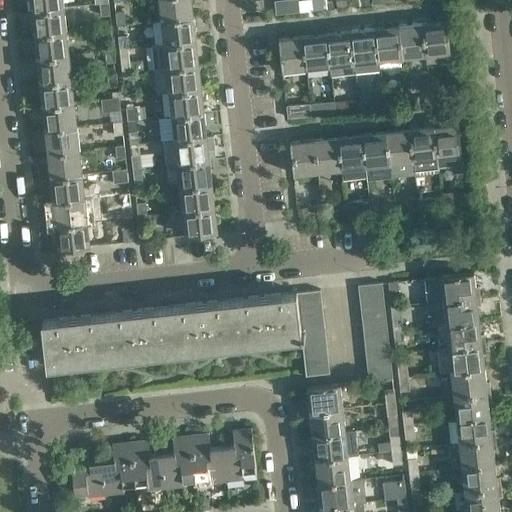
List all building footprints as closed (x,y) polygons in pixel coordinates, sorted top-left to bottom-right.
[(63,0),(30,0),(31,10),(64,6),(63,0)] [(192,0),(159,0),(161,20),(194,16),(192,0)] [(300,0),(278,2),(279,13),(283,13),(286,13),(288,12),(301,11),(300,0)] [(324,0),(313,0),(315,9),(325,9),(324,0)] [(108,2),(99,3),(100,15),(110,14),(108,2)] [(64,6),(31,10),(34,34),(66,30),(64,6)] [(124,11),(116,12),(117,25),(126,24),(124,11)] [(194,16),(161,20),(164,44),(197,40),(194,16)] [(426,61),(451,59),(446,19),(422,22),(426,54),(426,61)] [(422,22),(398,24),(401,57),(426,54),(422,22)] [(398,24),(374,27),(378,60),(401,57),(398,24)] [(111,25),(110,25),(102,26),(103,39),(112,38),(111,25)] [(374,27),(351,29),(354,62),(378,60),(374,27)] [(351,29),(327,32),(330,65),(331,75),(355,72),(354,62),(351,29)] [(66,30),(34,34),(36,58),(69,54),(66,30)] [(327,32),(303,34),(307,67),(330,65),(327,32)] [(303,34),(279,37),(283,70),(307,67),(303,34)] [(127,35),(119,36),(120,49),(129,48),(127,35)] [(197,40),(164,44),(152,45),(155,69),(167,68),(200,65),(197,40)] [(114,49),(104,50),(106,63),(115,62),(114,49)] [(129,49),(120,50),(123,72),(131,72),(129,49)] [(69,54),(36,58),(39,81),(72,78),(69,54)] [(167,68),(155,69),(157,93),(169,92),(202,88),(200,65),(167,68)] [(116,73),(107,74),(108,87),(118,86),(116,73)] [(39,81),(42,105),(74,102),(72,78),(39,81)] [(133,83),(124,83),(125,96),(134,95),(133,83)] [(202,88),(169,92),(172,115),(205,112),(202,88)] [(125,96),(119,97),(121,110),(127,109),(128,120),(136,119),(143,118),(141,95),(134,95),(125,96)] [(110,98),(101,99),(103,112),(111,111),(121,110),(119,97),(110,98)] [(358,99),(335,101),(336,113),(344,112),(359,110),(358,99)] [(323,102),(324,114),(335,113),(334,101),(323,102)] [(74,102),(42,105),(44,129),(77,125),(74,102)] [(310,104),(287,106),(288,118),(311,116),(310,104)] [(205,112),(172,115),(175,139),(207,136),(205,112)] [(122,120),(112,122),(114,134),(123,133),(122,120)] [(457,122),(433,125),(438,165),(462,163),(457,122)] [(77,125),(44,129),(47,152),(80,149),(77,125)] [(438,165),(433,125),(409,127),(413,168),(438,165)] [(409,127),(386,130),(391,176),(414,174),(413,168),(409,127)] [(138,130),(129,131),(130,144),(139,143),(138,130)] [(386,130),(362,133),(366,174),(367,179),(391,176),(386,130)] [(362,133),(338,136),(341,168),(342,177),(366,174),(362,133)] [(207,136),(175,139),(177,163),(210,160),(207,136)] [(341,168),(338,136),(314,138),(317,171),(341,168)] [(314,138),(290,141),(294,173),(317,171),(314,138)] [(124,145),(115,146),(116,158),(125,157),(124,145)] [(80,149),(47,152),(50,176),(82,173),(80,149)] [(140,154),(132,155),(133,168),(142,167),(140,154)] [(210,160),(177,163),(180,187),(213,184),(210,160)] [(142,167),(133,168),(136,192),(144,191),(142,167)] [(126,168),(111,170),(113,183),(128,181),(126,168)] [(82,173),(50,176),(52,200),(85,197),(82,173)] [(213,184),(180,187),(183,211),(215,207),(213,184)] [(132,216),(129,192),(120,193),(123,217),(132,216)] [(453,192),(445,193),(446,203),(454,202),(453,192)] [(406,195),(407,207),(416,206),(415,194),(406,195)] [(85,197),(52,200),(55,224),(102,219),(99,195),(85,197)] [(417,206),(427,205),(426,195),(416,196),(417,206)] [(137,203),(138,215),(147,214),(146,202),(137,203)] [(373,204),(374,213),(386,212),(385,203),(373,204)] [(352,207),(353,216),(368,215),(368,205),(352,207)] [(299,207),(301,220),(312,218),(310,206),(299,207)] [(215,207),(183,211),(185,235),(218,232),(215,207)] [(132,216),(123,217),(124,230),(133,229),(132,216)] [(102,219),(55,224),(58,249),(90,245),(105,244),(102,219)] [(148,226),(140,227),(141,240),(149,239),(148,226)] [(441,276),(424,278),(426,301),(480,295),(479,286),(475,286),(474,273),(474,271),(441,275),(441,276)] [(398,280),(389,281),(390,295),(399,295),(398,280)] [(358,284),(359,296),(383,294),(382,281),(358,284)] [(321,289),(296,292),(298,304),(322,301),(321,289)] [(296,292),(232,299),(238,344),(302,337),(301,327),(299,315),(298,304),(296,292)] [(383,294),(359,296),(360,308),(384,305),(383,294)] [(480,295),(426,301),(429,325),(446,323),(479,319),(477,304),(481,304),(480,295)] [(232,299),(169,306),(175,351),(238,344),(232,299)] [(322,301),(298,304),(299,315),(323,313),(322,301)] [(384,305),(360,308),(362,320),(386,317),(384,305)] [(169,306),(105,313),(110,358),(175,351),(169,306)] [(110,358),(105,313),(42,320),(47,365),(110,358)] [(323,313),(299,315),(301,327),(324,324),(323,313)] [(402,314),(392,315),(394,329),(403,328),(402,314)] [(386,317),(362,320),(363,332),(387,329),(386,317)] [(484,333),(480,334),(479,319),(446,323),(449,347),(485,342),(484,333)] [(301,327),(302,337),(302,338),(326,336),(324,324),(301,327)] [(403,328),(394,329),(395,343),(405,342),(403,328)] [(387,329),(363,332),(364,343),(388,340),(387,329)] [(326,336),(302,338),(303,350),(327,347),(326,336)] [(388,340),(364,343),(366,355),(390,352),(388,340)] [(449,347),(438,348),(441,371),(451,370),(484,366),(482,353),(486,352),(485,342),(449,347)] [(327,347),(303,350),(304,362),(328,359),(327,347)] [(390,352),(366,355),(367,367),(391,363),(390,352)] [(328,359),(304,362),(306,374),(330,372),(328,359)] [(407,362),(397,363),(399,377),(409,376),(407,362)] [(367,367),(368,379),(392,377),(391,363),(367,367)] [(485,381),(484,366),(451,370),(454,394),(490,390),(489,381),(485,381)] [(409,376),(399,377),(401,391),(410,390),(409,376)] [(305,402),(306,411),(343,407),(342,395),(341,383),(307,386),(309,402),(305,402)] [(385,389),(386,402),(395,401),(394,388),(385,389)] [(490,390),(454,394),(457,418),(489,414),(487,400),(491,399),(490,390)] [(395,401),(386,402),(388,414),(396,413),(395,401)] [(343,407),(306,411),(307,420),(311,420),(313,435),(346,431),(343,407)] [(412,409),(403,410),(405,424),(414,423),(412,409)] [(396,413),(388,414),(389,426),(398,425),(396,413)] [(489,414),(457,418),(460,442),(497,437),(496,428),(491,429),(489,414)] [(414,423),(405,424),(406,438),(416,437),(414,423)] [(398,425),(389,426),(390,437),(399,437),(398,425)] [(235,444),(223,445),(227,479),(245,477),(245,473),(257,472),(252,427),(233,429),(235,444)] [(311,448),(312,458),(349,454),(357,453),(354,430),(346,431),(313,435),(313,439),(314,448),(311,448)] [(209,432),(191,434),(196,479),(208,478),(209,482),(227,479),(223,445),(211,447),(209,432)] [(174,451),(163,452),(167,486),(185,484),(184,480),(196,479),(191,434),(173,436),(174,451)] [(399,437),(390,437),(392,450),(401,449),(399,437)] [(497,437),(460,442),(462,465),(495,462),(494,447),(498,447),(497,437)] [(149,438),(131,440),(136,485),(148,484),(148,488),(167,486),(163,452),(151,453),(149,438)] [(114,457),(103,459),(106,493),(125,491),(124,487),(136,485),(131,440),(113,442),(114,457)] [(106,493),(103,459),(91,460),(89,444),(70,447),(75,492),(88,491),(88,494),(106,493)] [(401,449),(392,450),(393,464),(402,463),(401,449)] [(349,454),(312,458),(313,467),(316,467),(318,482),(351,478),(349,454)] [(418,458),(409,458),(410,472),(420,471),(418,458)] [(495,462),(462,465),(465,489),(502,485),(501,476),(497,476),(495,462)] [(420,471),(410,472),(411,485),(421,484),(420,471)] [(319,496),(316,496),(317,506),(354,502),(364,501),(365,501),(363,477),(351,478),(318,482),(319,496)] [(395,484),(397,497),(406,496),(405,483),(395,484)] [(502,485),(465,489),(467,511),(477,511),(501,509),(499,495),(503,495),(502,485)] [(406,496),(397,497),(398,511),(408,510),(406,496)] [(354,502),(317,506),(317,511),(365,511),(364,501),(354,502)]
